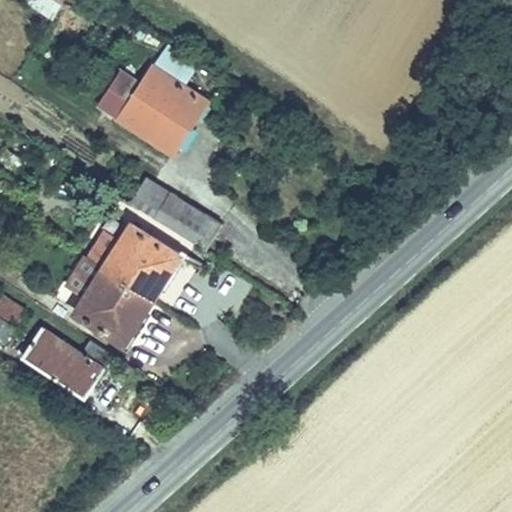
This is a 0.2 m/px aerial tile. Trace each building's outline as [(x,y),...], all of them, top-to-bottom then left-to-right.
[(62,5),(65,0),(26,0),(26,1),(54,19),(62,5)] [(198,66),(167,46),(158,59),(182,74),(188,66),(195,70),(198,66)] [(173,153),(208,100),(185,86),(195,70),(188,66),(182,74),(158,59),(119,118),(173,153)] [(156,219),(172,193),(147,176),(130,203),(156,219)] [(223,224),(172,193),(156,219),(207,250),(223,224)] [(153,298),(181,254),(133,223),(121,242),(107,264),(105,268),(153,298)] [(107,264),(121,242),(107,232),(93,254),(107,264)] [(125,343),(153,298),(105,268),(77,312),(125,343)] [(0,340),(6,344),(28,310),(1,293),(0,294),(0,340)] [(94,387),(115,354),(91,339),(82,353),(42,326),(23,356),(81,394),(87,398),(94,387)]
